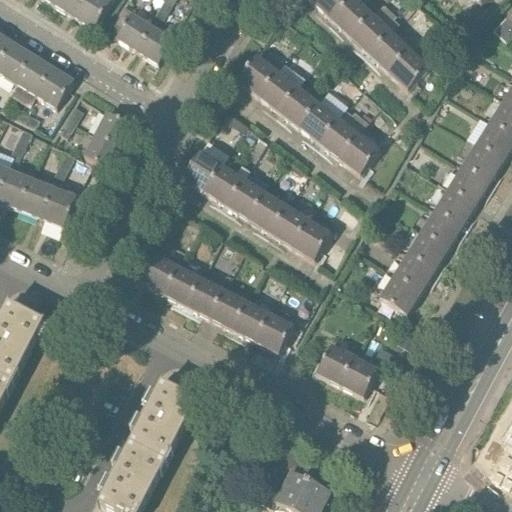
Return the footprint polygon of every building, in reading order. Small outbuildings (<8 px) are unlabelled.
[(36,0),(53,10),(59,0),(36,0)] [(59,0),(53,10),(74,23),(88,0),(59,0)] [(101,0),(88,0),(74,23),(95,36),(113,7),(101,0)] [(167,0),(153,24),(157,27),(172,0),(167,0)] [(172,0),(157,27),(162,30),(178,3),(173,0),(172,0)] [(185,0),(205,11),(211,0),(185,0)] [(303,0),(314,10),(322,0),(303,0)] [(322,0),(314,10),(333,27),(354,4),(349,0),(322,0)] [(472,0),(482,9),(491,0),(472,0)] [(333,27),(352,45),(373,22),(354,4),(333,27)] [(117,45),(138,58),(153,34),(132,21),(117,45)] [(352,45),(371,63),(392,40),(373,22),(352,45)] [(505,48),(511,40),(511,29),(505,23),(493,36),(505,48)] [(153,34),(138,58),(159,71),(174,47),(153,34)] [(371,63),(390,80),(411,57),(392,40),(371,63)] [(0,70),(13,49),(0,41),(0,70)] [(0,70),(0,79),(17,90),(34,62),(13,49),(0,70)] [(390,80),(409,98),(430,75),(411,57),(390,80)] [(17,90),(37,102),(54,75),(34,62),(17,90)] [(238,88),(259,104),(278,79),(258,63),(238,88)] [(54,75),(37,102),(58,115),(75,88),(54,75)] [(259,104),(279,120),(298,95),(278,79),(259,104)] [(279,120),(300,135),(319,111),(298,95),(279,120)] [(491,131),(511,144),(511,113),(504,109),(491,131)] [(300,135),(320,151),(339,126),(319,111),(300,135)] [(8,120),(22,128),(27,119),(12,112),(8,120)] [(68,124),(76,130),(84,117),(75,112),(68,124)] [(22,128),(36,135),(40,126),(27,119),(22,128)] [(96,141),(122,154),(133,132),(108,119),(96,141)] [(59,138),(68,144),(76,130),(68,124),(59,138)] [(320,151),(341,167),(360,142),(339,126),(320,151)] [(477,153),(503,169),(511,155),(511,144),(491,131),(477,153)] [(10,163),(14,165),(29,137),(24,135),(10,163)] [(14,165),(18,167),(33,139),(29,137),(14,165)] [(85,163),(110,176),(122,154),(96,141),(85,163)] [(341,167),(361,183),(380,158),(360,142),(341,167)] [(463,174),(490,191),(503,169),(477,153),(463,174)] [(53,185),(57,187),(72,159),(67,157),(53,185)] [(57,187),(62,190),(76,162),(72,159),(57,187)] [(184,186),(206,200),(223,173),(201,159),(184,186)] [(0,200),(10,176),(0,172),(0,200)] [(206,200),(228,213),(244,187),(223,173),(206,200)] [(449,196),(476,213),(490,191),(463,174),(449,196)] [(0,200),(0,208),(20,216),(32,185),(10,176),(0,200)] [(20,216),(43,225),(55,195),(32,185),(20,216)] [(228,213),(250,227),(266,201),(244,187),(228,213)] [(55,195),(43,225),(65,234),(78,204),(55,195)] [(435,218),(462,235),(476,213),(449,196),(435,218)] [(250,227),(272,241),(288,214),(266,201),(250,227)] [(272,241),(294,255),(310,228),(288,214),(272,241)] [(422,240),(448,257),(462,235),(435,218),(422,240)] [(294,255),(316,268),(332,242),(310,228),(294,255)] [(408,262),(435,278),(448,257),(422,240),(408,262)] [(142,290),(165,302),(179,274),(156,262),(142,290)] [(394,283),(421,300),(435,278),(408,262),(394,283)] [(165,302),(188,314),(202,286),(179,274),(165,302)] [(421,300),(394,283),(380,305),(407,322),(421,300)] [(188,314),(211,325),(225,297),(202,286),(188,314)] [(211,325),(234,337),(248,309),(225,297),(211,325)] [(234,337),(257,349),(271,321),(248,309),(234,337)] [(0,383),(14,391),(29,360),(45,330),(9,311),(0,329),(0,383)] [(271,321),(257,349),(280,361),(294,333),(271,321)] [(318,381),(341,393),(356,365),(332,353),(318,381)] [(356,365),(341,393),(365,405),(379,377),(356,365)] [(0,417),(14,391),(0,383),(0,417)] [(167,470),(183,439),(199,409),(162,390),(131,451),(167,470)] [(277,511),(278,509),(283,511),(322,511),(338,481),(270,447),(259,468),(274,475),(276,471),(290,479),(275,509),(277,511)] [(145,511),(151,500),(167,470),(131,451),(99,511),(145,511)]
